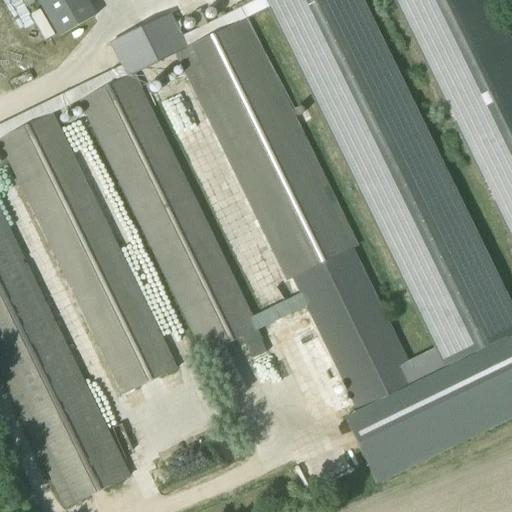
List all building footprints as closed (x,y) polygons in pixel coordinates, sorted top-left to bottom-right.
[(352,250),(250,40),(241,22),(269,9),(265,0),(257,0),(181,38),(170,16),(110,45),(121,67),(0,126),(0,369),(68,508),(129,478),(0,215),(0,142),(123,396),(175,370),(51,115),(80,101),(204,356),(257,330),(132,75),(127,78),(126,77),(186,47),(186,49),(181,51),(292,280),(357,411),(445,369),(436,349),(407,363),(352,250)] [(80,0),(41,0),(58,39),(91,25),(80,0)] [(265,0),(269,9),(436,349),(445,369),(511,336),(511,313),(359,0),(393,0),(511,245),(511,43),(491,0),(265,0)] [(0,92),(12,88),(6,72),(52,54),(45,36),(0,54),(0,92)] [(224,346),(204,356),(202,357),(224,402),(246,392),(224,346)] [(249,440),(262,436),(254,410),(241,414),(249,440)]
